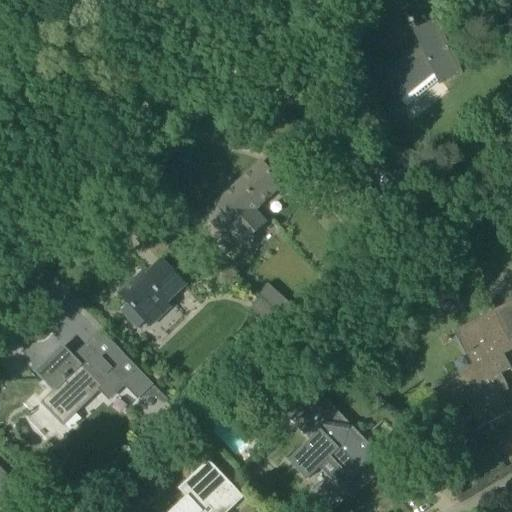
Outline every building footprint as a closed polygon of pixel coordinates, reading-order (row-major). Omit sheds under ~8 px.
[(511,0),(495,0),(493,4),(493,5),(503,11),(511,16),(511,0)] [(459,74),(435,24),(417,33),(423,46),(382,78),(396,96),(406,107),(439,81),(440,82),(459,74)] [(396,96),(387,103),(403,116),(409,111),(406,107),(396,96)] [(238,184),(258,207),(282,186),(276,180),(289,168),(276,153),(263,165),(260,162),(236,184),(237,185),(238,184)] [(349,208),(350,207),(354,203),(361,211),(376,198),(370,191),(371,190),(360,177),(338,195),(349,208)] [(237,185),(236,184),(215,204),(216,205),(204,216),(223,237),(230,230),(242,243),(264,224),(253,212),(258,207),(238,184),(237,185)] [(417,210),(398,190),(389,198),(389,199),(400,211),(408,219),(417,210)] [(119,294),(128,304),(120,312),(134,326),(142,319),(145,322),(184,284),(162,260),(145,276),(142,273),(141,273),(144,276),(136,284),(133,281),(119,294)] [(458,271),(440,279),(447,295),(465,287),(458,271)] [(260,298),(260,299),(289,325),(291,326),(301,315),(268,285),(257,297),(260,298)] [(249,309),(266,325),(236,353),(246,364),(289,325),(260,299),(249,309)] [(457,374),(459,378),(430,393),(432,397),(434,396),(444,415),(465,404),(479,430),(510,414),(498,391),(507,387),(500,374),(511,369),(503,355),(511,350),(511,337),(511,335),(511,301),(454,332),(472,366),(457,374)] [(62,423),(75,410),(100,385),(61,346),(35,372),(54,391),(42,403),(62,423)] [(277,369),(266,378),(277,391),(288,381),(277,369)] [(366,485),(380,472),(356,447),(363,441),(318,394),(289,422),(309,442),(289,461),(304,477),(326,456),(342,473),(335,480),(349,495),(363,482),(366,485)] [(221,511),(225,509),(227,511),(241,498),(228,483),(221,489),(209,476),(169,511),(221,511)]
